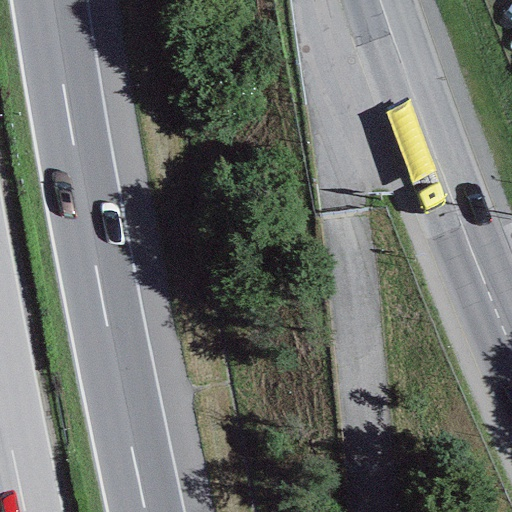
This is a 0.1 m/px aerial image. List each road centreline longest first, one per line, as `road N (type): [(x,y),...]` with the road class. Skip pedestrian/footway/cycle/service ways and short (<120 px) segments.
road 1 (motorway): [(145,511),(49,0)]
road 2 (primary): [(511,354),(380,0)]
